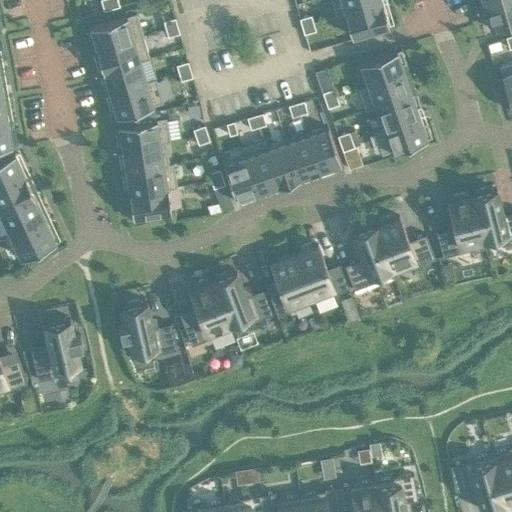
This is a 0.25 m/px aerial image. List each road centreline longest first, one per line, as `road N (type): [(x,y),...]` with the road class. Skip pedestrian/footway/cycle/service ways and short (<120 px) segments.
road 1 (residential): [(94,242),(159,249),(194,241),(283,198),(410,170),(468,131)]
road 2 (residential): [(33,0),(94,242)]
road 3 (residential): [(430,0),(461,77),(468,131)]
